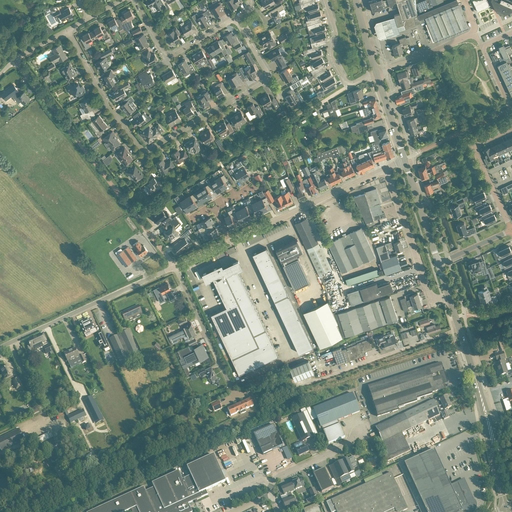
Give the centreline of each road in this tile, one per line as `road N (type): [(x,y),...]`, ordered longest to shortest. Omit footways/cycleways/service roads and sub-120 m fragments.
road 1 (residential): [(67,30),(108,106),(148,150),(267,78),(235,17)]
road 2 (residential): [(175,267),(14,60)]
road 3 (unclassified): [(275,396),(459,328)]
road 4 (track): [(132,210),(299,114)]
road 5 (unknown): [(236,238),(285,357),(239,374)]
road 6 (unclassified): [(230,241),(386,167)]
road 7 (unclassified): [(252,391),(235,397),(175,267)]
road 8 (unclassified): [(448,294),(429,293),(386,167)]
road 9 (residential): [(235,17),(169,55),(135,0)]
road 10 (unclassified): [(377,71),(473,34),(464,0)]
road 11 (secondary): [(475,378),(507,507)]
